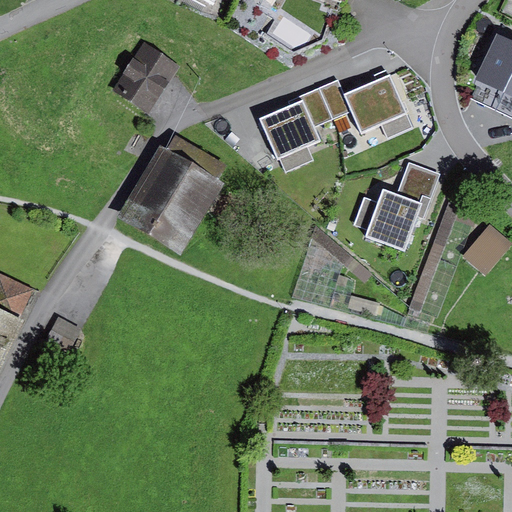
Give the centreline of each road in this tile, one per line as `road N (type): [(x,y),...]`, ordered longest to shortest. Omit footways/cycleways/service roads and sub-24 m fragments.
road 1 (residential): [(0,393),(38,310),(172,126),(297,77),(382,31),(427,37)]
road 2 (residential): [(511,212),(455,126),(427,37)]
